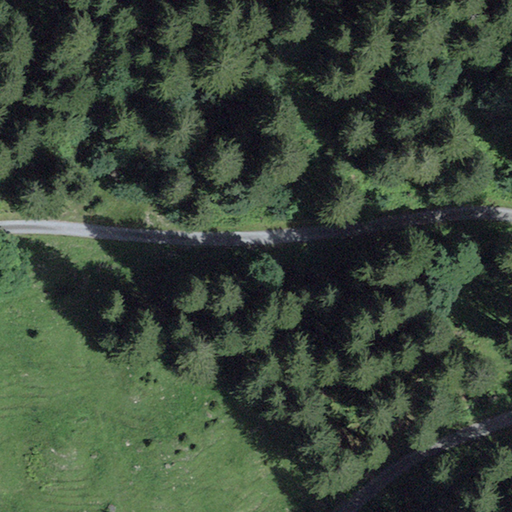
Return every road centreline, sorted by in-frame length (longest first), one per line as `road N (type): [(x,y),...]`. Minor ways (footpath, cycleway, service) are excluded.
road 1 (unclassified): [(0,227),(261,235),(452,212),(511,215)]
road 2 (unclassified): [(511,415),(443,438),(345,511)]
